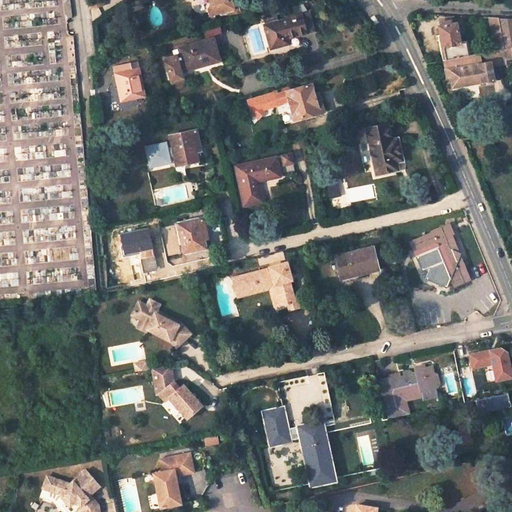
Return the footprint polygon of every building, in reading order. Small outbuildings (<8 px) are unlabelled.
[(112,0),(99,0),(91,2),(91,3),(92,13),(103,9),(102,8),(113,4),(112,0)] [(228,0),(227,0),(210,0),(212,5),(212,11),(214,16),(235,10),(232,0),(228,0)] [(308,13),(264,26),(270,49),(283,45),(281,40),(287,39),(306,33),(303,23),(310,21),(308,13)] [(438,28),(447,26),(446,18),(436,20),(438,28)] [(488,18),(491,35),(495,51),(503,49),(501,34),(498,18),(488,18)] [(303,23),(306,33),(313,31),(310,21),(303,23)] [(438,28),(439,34),(436,35),(439,47),(441,61),(442,61),(466,56),(464,43),(459,44),(455,24),(447,26),(438,28)] [(208,29),(201,31),(204,41),(211,39),(208,29)] [(203,43),(169,53),(172,63),(167,64),(167,62),(165,62),(164,60),(155,63),(159,75),(174,71),(175,74),(209,65),(203,43)] [(446,80),(449,79),(451,88),(470,84),(481,82),(481,83),(492,81),(489,66),(506,64),(503,49),(495,51),(479,54),(466,56),(442,61),(444,69),(446,80)] [(123,67),(109,71),(118,104),(142,97),(135,70),(125,73),(123,67)] [(174,71),(159,75),(161,84),(177,80),(175,74),(174,71)] [(279,96),(287,122),(295,120),(295,121),(320,113),(317,103),(314,95),(311,85),(286,92),(286,94),(279,96)] [(253,99),(256,110),(277,104),(274,93),(253,99)] [(323,102),(321,93),(314,95),(317,103),(323,102)] [(366,132),(377,177),(399,172),(397,164),(402,162),(396,141),(391,142),(387,127),(366,132)] [(198,141),(195,130),(169,136),(171,146),(165,147),(164,141),(145,145),(149,164),(167,160),(166,154),(172,152),(175,167),(178,166),(197,162),(193,142),(198,141)] [(202,161),(198,141),(193,142),(197,162),(202,161)] [(290,153),(276,156),(279,175),(295,172),(290,153)] [(276,156),(235,165),(244,206),(263,202),(258,177),(262,176),(262,179),(279,175),(276,156)] [(204,218),(178,224),(184,251),(205,247),(204,239),(201,229),(206,228),(204,218)] [(432,233),(409,241),(415,255),(437,247),(452,285),(468,279),(447,225),(432,231),(432,233)] [(372,249),(336,258),(342,280),(378,271),(372,249)] [(291,282),(287,265),(286,264),(269,268),(269,270),(265,271),(232,279),(236,296),(269,287),(276,314),(298,308),(296,301),(294,302),(289,282),(291,282)] [(150,323),(147,328),(170,340),(176,346),(191,332),(180,320),(166,313),(165,316),(156,312),(160,303),(150,298),(147,304),(139,300),(132,314),(140,318),(150,323)] [(150,323),(140,318),(136,326),(144,330),(146,327),(147,328),(150,323)] [(500,347),(469,354),(472,370),(492,366),(495,382),(511,378),(511,370),(508,352),(500,347)] [(147,360),(140,362),(142,370),(148,368),(147,360)] [(170,364),(152,368),(157,394),(158,394),(165,401),(169,398),(187,418),(202,406),(183,384),(179,388),(173,381),(170,364)] [(405,400),(423,396),(422,390),(429,389),(436,387),(436,386),(439,384),(436,375),(433,373),(433,370),(432,367),(424,368),(423,366),(415,367),(415,368),(415,370),(416,373),(417,374),(411,375),(411,373),(409,372),(404,373),(405,376),(405,377),(400,378),(398,374),(390,376),(396,399),(405,397),(405,400)] [(396,399),(390,376),(379,379),(389,418),(409,413),(405,400),(405,397),(396,399)] [(475,400),(478,413),(509,406),(507,393),(475,400)] [(271,444),(290,440),(284,412),(264,416),(271,444)] [(322,433),(320,425),(313,426),(315,435),(322,433)] [(313,426),(298,430),(300,438),(315,435),(313,426)] [(315,435),(300,438),(310,486),(332,481),(322,433),(315,435)] [(193,473),(189,454),(159,460),(162,472),(153,474),(160,508),(180,504),(176,484),(174,476),(177,476),(193,473)] [(98,511),(98,506),(93,500),(90,503),(86,498),(89,496),(99,487),(85,471),(69,485),(53,480),(49,492),(58,495),(65,503),(69,507),(76,502),(80,507),(78,509),(80,511),(98,511)] [(53,480),(46,477),(42,489),(49,492),(53,480)] [(74,511),(78,509),(80,507),(76,502),(69,507),(65,503),(61,507),(65,511),(74,511)]
